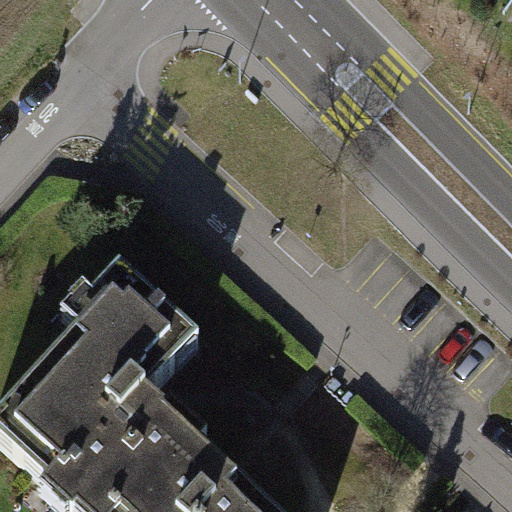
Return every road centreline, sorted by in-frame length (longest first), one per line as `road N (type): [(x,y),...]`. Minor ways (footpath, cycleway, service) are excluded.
road 1 (residential): [(511,467),(83,74)]
road 2 (secondary): [(275,0),(511,237)]
road 3 (residential): [(83,74),(0,165)]
